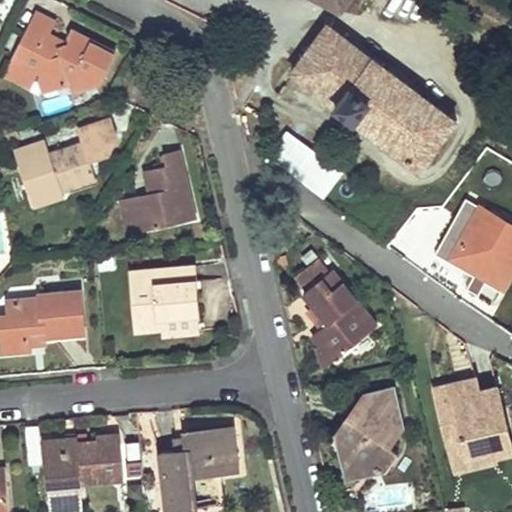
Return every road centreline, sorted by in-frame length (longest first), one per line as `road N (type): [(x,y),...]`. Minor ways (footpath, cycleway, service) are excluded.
road 1 (residential): [(511,350),(263,173),(233,175)]
road 2 (residential): [(279,377),(0,405)]
road 3 (residential): [(233,175),(216,95),(195,48),(176,28),(118,0)]
road 4 (residential): [(279,377),(233,175)]
road 5 (residential): [(310,511),(279,377)]
